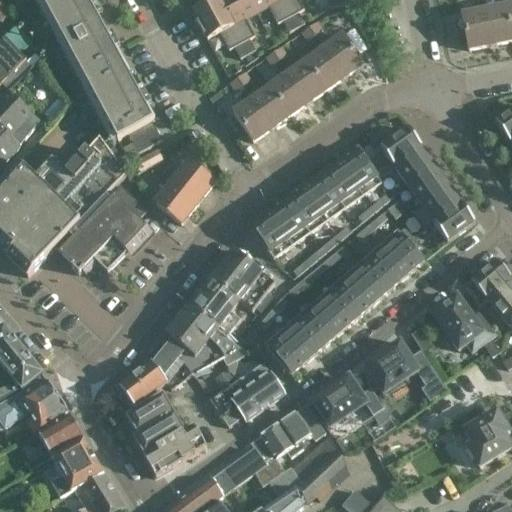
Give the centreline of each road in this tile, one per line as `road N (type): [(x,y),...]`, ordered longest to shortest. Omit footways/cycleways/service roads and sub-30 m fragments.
road 1 (residential): [(141,511),(301,398),(511,222)]
road 2 (residential): [(73,380),(101,367),(134,332),(248,188)]
road 3 (residential): [(248,188),(136,0)]
road 4 (residential): [(248,188),(355,116),(437,93)]
road 5 (residential): [(73,380),(141,511)]
road 6 (residential): [(511,215),(447,122),(437,93)]
